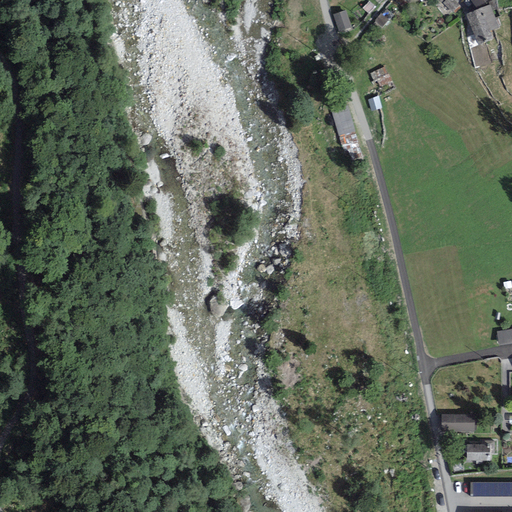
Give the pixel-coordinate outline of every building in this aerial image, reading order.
[(470,0),(476,9),(491,0),(470,0)] [(490,32),(499,28),(489,5),(466,15),(479,45),(493,39),(490,32)] [(345,10),(333,15),(340,34),(352,29),(345,10)] [(348,103),(330,107),(341,148),(358,143),(348,103)] [(129,196),(121,200),(124,205),(132,202),(129,196)] [(511,329),(497,332),(499,346),(511,344),(511,329)] [(475,415),(441,415),(441,431),(475,431),(475,415)] [(467,444),(467,462),(487,462),(488,445),(467,444)] [(511,496),(511,483),(470,483),(470,496),(511,496)]
